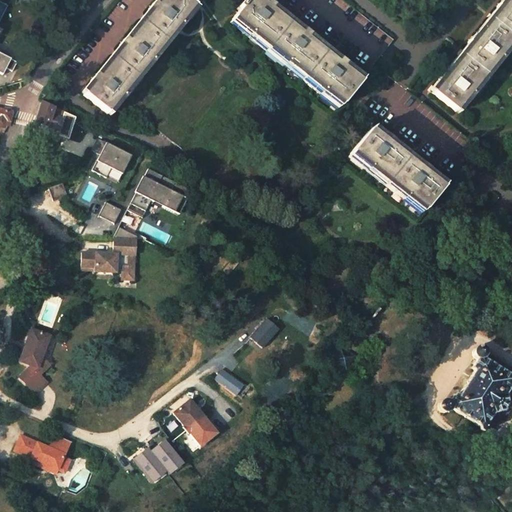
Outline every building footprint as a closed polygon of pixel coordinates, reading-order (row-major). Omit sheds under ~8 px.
[(94,85),(85,96),(102,110),(188,2),(185,0),(161,0),(156,6),(153,4),(148,10),(151,13),(128,42),(125,40),(120,46),(123,49),(99,78),(96,76),(91,83),(94,85)] [(250,0),(247,0),(230,22),(337,108),(356,84),(339,71),(342,68),(335,62),(333,65),(304,42),(306,39),(299,33),(297,37),(268,13),(269,11),(263,5),(261,8),(250,0)] [(440,82),(431,94),(455,114),(511,42),(511,0),(505,0),(503,3),(500,1),(498,4),(495,8),(498,10),(475,39),(472,37),(466,44),(469,47),(445,76),(442,73),(437,80),(440,82)] [(0,72),(3,74),(5,69),(11,72),(15,63),(0,55),(0,72)] [(65,116),(43,105),(37,119),(35,126),(57,136),(65,116)] [(5,129),(5,127),(10,128),(12,114),(0,111),(0,129),(3,130),(5,129)] [(368,132),(349,155),(422,214),(440,190),(422,175),(425,172),(419,166),(416,170),(387,146),(389,143),(383,139),(381,142),(368,132)] [(124,178),(133,160),(99,142),(93,154),(102,159),(94,174),(108,182),(113,172),(124,178)] [(191,194),(149,172),(132,206),(147,214),(152,204),(175,216),(180,207),(183,209),(191,194)] [(69,200),(64,187),(50,191),(55,205),(69,200)] [(114,223),(121,210),(105,202),(98,216),(114,223)] [(143,221),(147,214),(132,206),(128,213),(143,221)] [(114,257),(84,256),(83,270),(97,271),(97,275),(117,276),(117,273),(124,273),(123,283),(135,283),(136,269),(130,269),(130,258),(137,259),(137,244),(115,242),(114,257)] [(264,318),(247,337),(259,348),(276,328),(264,318)] [(43,362),(51,340),(33,333),(20,365),(31,369),(20,381),(36,397),(47,385),(40,378),(44,374),(41,372),(47,365),(43,362)] [(457,396),(453,394),(448,402),(446,401),(443,399),(441,400),(437,402),(435,405),(435,407),(435,409),(438,413),(439,414),(441,414),(443,415),(445,414),(447,413),(449,412),(450,410),(450,408),(481,429),(492,412),(501,412),(506,404),(503,396),(511,382),(511,378),(483,359),(485,358),(486,357),(487,353),(486,349),(485,347),(484,346),(482,345),(478,345),(476,346),(474,347),(472,351),(472,355),(475,358),(477,360),(470,369),(473,372),(457,396)] [(341,350),(332,363),(346,372),(354,359),(341,350)] [(50,368),(47,365),(41,372),(44,374),(50,368)] [(231,378),(221,371),(214,381),(223,388),(231,378)] [(243,386),(231,378),(223,388),(236,397),(243,386)] [(191,402),(175,415),(185,429),(184,429),(190,436),(191,435),(201,449),(218,436),(191,402)] [(48,467),(58,471),(64,474),(70,462),(63,459),(69,443),(54,436),(50,445),(48,451),(42,449),(43,446),(21,438),(15,453),(29,459),(38,463),(36,467),(46,471),(48,467)] [(128,458),(148,482),(162,471),(165,475),(180,462),(161,438),(147,450),(144,446),(128,458)] [(70,462),(76,445),(69,443),(63,459),(70,462)] [(27,463),(36,467),(38,463),(29,459),(27,463)] [(58,471),(48,467),(46,471),(56,475),(58,471)]
